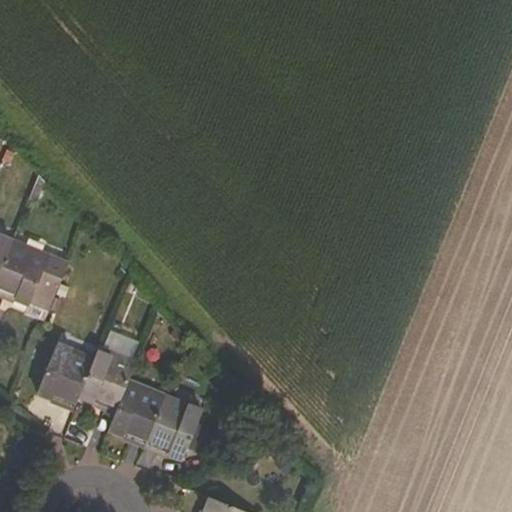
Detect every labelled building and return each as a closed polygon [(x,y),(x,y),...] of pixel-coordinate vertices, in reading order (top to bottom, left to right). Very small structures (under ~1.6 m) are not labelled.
[(0,271),(12,241),(0,236),(0,271)] [(0,294),(48,315),(69,264),(12,241),(0,271),(0,294)] [(94,359),(57,344),(38,391),(74,407),(79,396),(94,359)] [(94,359),(79,396),(116,411),(129,381),(136,363),(98,347),(94,359)] [(145,443),(165,395),(129,381),(116,411),(109,429),(145,443)] [(184,459),(203,411),(165,395),(145,443),(184,459)] [(248,511),(211,497),(204,511),(248,511)]
